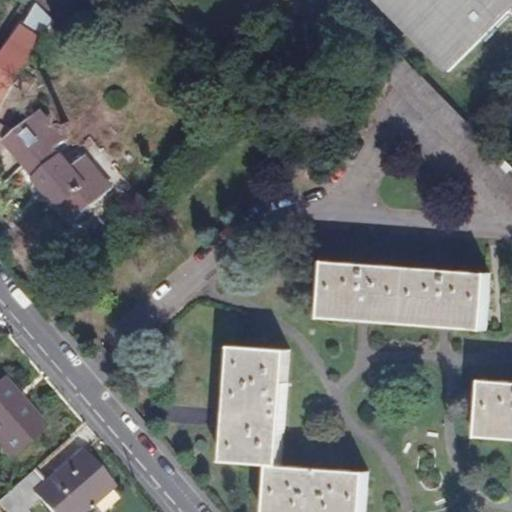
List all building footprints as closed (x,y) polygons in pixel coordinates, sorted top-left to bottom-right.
[(64,0),(38,0),(23,26),(20,26),(0,61),(0,132),(1,134),(13,113),(13,111),(32,77),(22,71),(64,0)] [(511,0),(375,0),(448,72),(511,16),(511,0)] [(511,166),(400,56),(381,75),(511,205),(511,166)] [(63,143),(39,113),(7,141),(77,222),(112,191),(85,158),(72,171),(55,151),(63,143)] [(488,334),(492,274),(327,263),(324,321),(488,334)] [(73,302),(56,289),(40,307),(54,323),(56,322),(73,302)] [(225,464),(284,469),(292,355),(233,351),(225,464)] [(41,428),(0,379),(0,449),(7,458),(41,428)] [(477,440),(511,442),(511,383),(482,381),(477,440)] [(82,511),(113,487),(83,452),(36,493),(53,511),(82,511)] [(366,511),(370,475),(284,469),(280,511),(366,511)] [(33,503),(15,485),(0,497),(0,507),(4,511),(24,511),(33,503)]
